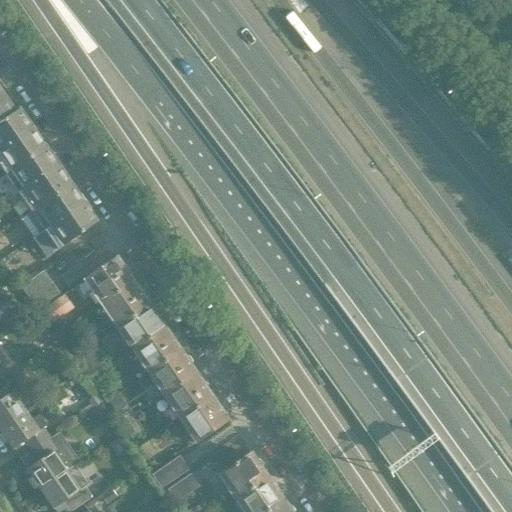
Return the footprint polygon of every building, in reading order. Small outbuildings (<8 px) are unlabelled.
[(0,122),(19,109),(11,98),(8,99),(2,90),(4,87),(3,87),(0,89),(0,122)] [(19,109),(0,122),(0,148),(31,128),(19,109)] [(31,128),(0,148),(0,165),(5,173),(44,146),(31,128)] [(18,192),(55,167),(57,165),(44,146),(5,173),(13,185),(7,189),(12,196),(18,192)] [(31,212),(71,185),(57,165),(55,167),(18,192),(23,199),(17,203),(22,211),(28,207),(31,212)] [(44,230),(81,204),(83,203),(71,185),(31,212),(20,219),(32,237),(44,230)] [(83,203),(81,204),(44,230),(57,250),(97,222),(83,203)] [(98,301),(131,279),(116,257),(83,280),(98,301)] [(61,272),(68,284),(87,273),(80,261),(61,272)] [(22,287),(29,298),(50,283),(43,272),(22,287)] [(146,302),(141,294),(131,279),(98,301),(113,324),(146,302)] [(50,283),(29,298),(37,308),(58,293),(50,283)] [(42,310),(48,318),(52,324),(74,308),(64,294),(42,310)] [(163,325),(157,317),(146,302),(113,324),(130,348),(163,325)] [(145,370),(178,348),(163,325),(130,348),(145,370)] [(70,330),(61,336),(65,343),(74,337),(70,330)] [(194,371),(189,363),(178,348),(145,370),(161,394),(194,371)] [(84,355),(77,360),(88,376),(97,370),(101,368),(93,356),(84,355)] [(93,383),(102,376),(97,370),(88,376),(93,383)] [(210,394),(205,387),(194,371),(161,394),(177,417),(210,394)] [(0,389),(0,427),(24,411),(11,392),(8,394),(3,388),(0,389)] [(90,404),(81,410),(83,414),(101,402),(96,394),(87,401),(90,404)] [(228,420),(224,414),(210,394),(177,417),(195,443),(228,420)] [(118,395),(108,402),(116,412),(125,406),(118,395)] [(124,409),(115,415),(120,422),(129,416),(124,409)] [(49,437),(42,428),(45,425),(38,415),(31,420),(24,411),(0,427),(0,432),(12,450),(21,443),(28,452),(49,437)] [(129,416),(120,422),(124,428),(133,422),(129,416)] [(133,422),(124,428),(128,434),(137,428),(133,422)] [(49,437),(28,452),(35,463),(26,469),(39,488),(65,470),(53,452),(57,449),(49,437)] [(232,497),(265,474),(250,453),(217,476),(232,497)] [(161,487),(187,469),(178,457),(152,475),(161,487)] [(79,490),(65,470),(39,488),(53,509),(62,502),(69,511),(71,511),(92,497),(85,487),(79,490)] [(176,502),(198,486),(190,474),(168,490),(176,502)] [(259,511),(281,497),(276,490),(265,474),(232,497),(242,511),(259,511)] [(291,511),(281,497),(259,511),(291,511)]
